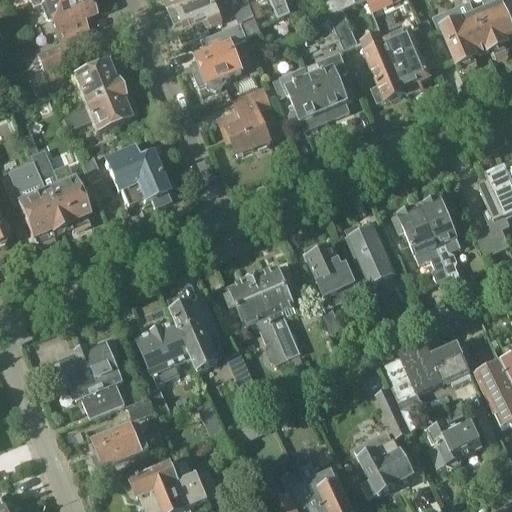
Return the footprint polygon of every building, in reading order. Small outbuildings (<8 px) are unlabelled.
[(50,23),(53,22),(61,43),(85,34),(81,23),(93,18),(89,6),(91,2),(90,0),(62,0),(46,6),(48,11),(45,12),(44,16),(46,22),(50,23)] [(163,0),(169,13),(199,0),(163,0)] [(213,0),(199,0),(169,13),(169,14),(170,14),(176,28),(184,25),(187,33),(179,36),(183,48),(210,37),(208,33),(224,27),(213,0)] [(286,6),(284,0),(268,0),(279,23),(292,17),(286,6)] [(328,20),(356,7),(352,0),(341,0),(323,8),(328,20)] [(390,0),(373,0),(367,3),(372,16),(393,7),(390,0)] [(476,20),(490,55),(493,61),(496,63),(508,58),(509,55),(506,49),(511,46),(511,32),(502,9),(498,1),(484,7),(488,15),(477,20),(476,20)] [(470,6),(433,21),(439,36),(443,34),(460,75),(461,75),(464,76),(476,71),(477,68),(475,62),(490,55),(476,20),(477,20),(470,6)] [(358,49),(343,15),(330,21),(345,54),(358,49)] [(434,38),(429,25),(421,28),(427,41),(434,38)] [(240,38),(244,36),(241,28),(209,41),(216,57),(209,60),(206,53),(195,57),(198,64),(195,65),(200,75),(194,78),(200,92),(207,89),(208,91),(210,94),(212,93),(217,95),(222,93),(225,88),(227,87),(225,83),(242,76),(231,49),(238,46),(236,42),(241,40),(240,38)] [(302,32),(291,37),(296,50),(308,45),(302,32)] [(296,50),(291,37),(280,42),(286,55),(296,50)] [(386,106),(407,98),(390,58),(381,37),(362,44),(367,57),(366,57),(380,91),(372,94),(378,108),(386,105),(386,106)] [(390,58),(407,98),(408,100),(423,93),(420,86),(430,81),(416,48),(412,39),(402,43),(406,52),(390,58)] [(70,65),(63,48),(37,58),(43,75),(70,65)] [(306,73),(311,85),(328,126),(350,117),(346,108),(347,107),(351,105),(353,101),(351,96),(347,94),(345,95),(342,90),(340,91),(335,80),(345,76),(338,60),(318,68),(306,73)] [(107,68),(73,82),(84,110),(118,96),(115,87),(122,81),(117,69),(114,68),(108,70),(107,68)] [(305,136),(328,126),(311,85),(306,73),(274,86),(281,102),(287,99),(287,100),(289,100),(294,110),(291,111),(293,116),(291,117),(289,122),(292,127),(296,128),(300,126),(301,127),(301,126),(305,136)] [(259,115),(271,110),(263,92),(234,104),(238,115),(232,118),(237,130),(227,134),(238,160),(272,146),(259,115)] [(60,119),(67,135),(90,126),(95,138),(130,124),(129,122),(135,119),(136,116),(131,105),(122,105),(118,96),(84,110),(60,119)] [(33,147),(26,150),(29,160),(37,157),(33,147)] [(155,213),(170,207),(166,197),(167,197),(151,160),(137,165),(133,155),(105,167),(118,197),(121,195),(128,211),(144,205),(144,207),(151,204),(155,213)] [(90,187),(101,182),(92,160),(81,164),(90,187)] [(31,166),(39,183),(44,196),(62,238),(72,235),(75,236),(87,231),(88,228),(86,222),(88,221),(72,184),(67,170),(53,176),(53,177),(50,178),(43,162),(33,166),(32,166),(31,166)] [(62,238),(44,196),(39,183),(31,166),(7,177),(20,206),(17,207),(35,250),(37,249),(40,251),(52,246),(53,242),(62,238)] [(511,186),(506,174),(487,182),(489,186),(479,190),(489,214),(484,216),(491,232),(477,238),(487,261),(510,250),(502,234),(510,230),(506,222),(511,219),(511,186)] [(442,202),(421,210),(451,284),(460,280),(456,270),(458,266),(455,259),(451,257),(450,256),(461,252),(457,244),(459,243),(448,217),(457,213),(451,198),(442,202)] [(420,268),(432,264),(436,274),(432,276),(437,288),(440,287),(441,289),(451,284),(421,210),(400,219),(400,220),(394,222),(399,237),(406,234),(420,268)] [(4,240),(10,237),(4,223),(0,224),(0,251),(3,250),(6,246),(4,240)] [(368,290),(396,278),(376,231),(362,237),(359,229),(347,234),(351,242),(348,243),(368,290)] [(330,312),(358,299),(346,271),(341,274),(331,251),(321,256),(318,249),(305,255),(308,262),(325,301),(326,301),(330,312)] [(278,273),(253,283),(278,341),(288,364),(300,359),(283,317),(294,312),(284,288),(291,285),(286,273),(279,276),(278,273)] [(278,341),(253,283),(230,293),(231,296),(225,299),(230,311),(236,308),(246,332),(258,327),(268,350),(266,354),(271,367),(275,368),(276,370),(288,364),(278,341)] [(498,295),(488,300),(492,308),(496,306),(499,312),(504,309),(498,295)] [(172,317),(177,328),(193,364),(199,378),(220,369),(219,366),(218,367),(214,358),(220,355),(218,351),(222,349),(218,340),(212,343),(204,325),(200,327),(192,308),(191,309),(186,298),(168,306),(173,317),(172,317)] [(463,310),(470,325),(499,312),(496,306),(492,308),(488,300),(488,299),(463,310)] [(342,336),(333,314),(324,318),(333,339),(342,336)] [(426,322),(435,343),(470,327),(464,314),(443,324),(439,316),(426,322)] [(158,390),(180,380),(176,371),(193,364),(177,328),(137,346),(153,381),(154,380),(158,390)] [(438,342),(426,347),(443,389),(452,385),(454,389),(472,382),(470,377),(471,376),(463,359),(459,361),(454,350),(444,354),(438,342)] [(83,357),(108,417),(126,409),(117,389),(122,387),(112,363),(121,360),(114,344),(106,348),(105,347),(83,357)] [(382,368),(402,415),(421,406),(418,400),(443,389),(426,347),(400,359),(382,368)] [(226,362),(239,392),(253,386),(240,355),(226,362)] [(92,424),(108,417),(83,357),(60,366),(61,368),(52,372),(59,387),(68,383),(78,406),(83,404),(92,424)] [(511,362),(500,368),(511,391),(511,362)] [(511,391),(500,368),(476,380),(502,434),(511,429),(511,430),(511,391)] [(146,396),(148,403),(155,417),(158,424),(171,418),(159,390),(146,396)] [(285,405),(285,401),(282,397),(277,397),(273,400),(273,405),(276,408),(281,409),(285,405)] [(133,426),(155,417),(148,403),(127,412),(133,426)] [(433,412),(421,406),(402,415),(401,415),(411,436),(422,431),(417,420),(433,412)] [(469,427),(463,415),(469,412),(460,406),(447,413),(453,425),(450,426),(451,429),(448,430),(431,438),(438,452),(430,456),(438,474),(447,470),(447,471),(448,470),(448,472),(453,474),(461,470),(463,465),(462,463),(463,463),(463,462),(482,453),(469,427)] [(282,410),(264,417),(270,431),(288,423),(282,410)] [(410,437),(400,416),(386,422),(396,443),(410,437)] [(216,421),(204,427),(212,444),(216,442),(224,438),(216,421)] [(106,473),(150,455),(143,439),(145,438),(141,428),(132,432),(95,447),(99,457),(90,461),(97,476),(106,472),(106,473)] [(224,438),(216,442),(226,462),(242,454),(233,434),(224,438)] [(393,448),(388,440),(386,437),(369,446),(354,454),(360,466),(359,466),(370,484),(361,489),(368,503),(377,498),(379,501),(395,492),(394,490),(413,480),(400,458),(394,448),(393,448)] [(194,482),(189,470),(187,466),(172,472),(171,471),(131,487),(132,488),(131,488),(128,494),(132,503),(138,506),(139,505),(139,506),(140,505),(142,511),(194,511),(209,506),(208,506),(220,501),(210,476),(198,481),(194,482)] [(348,511),(333,478),(304,491),(312,509),(310,509),(310,511),(348,511)] [(312,509),(304,491),(287,498),(290,505),(274,511),(310,511),(310,509),(312,509)]
